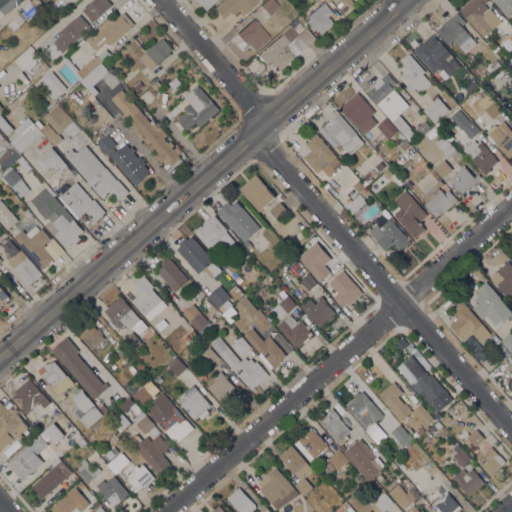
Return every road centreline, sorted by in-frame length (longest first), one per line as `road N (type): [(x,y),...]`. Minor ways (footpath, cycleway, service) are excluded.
road 1 (secondary): [(378,28),(0,360)]
road 2 (residential): [(511,207),(168,511)]
road 3 (residential): [(511,428),(255,135)]
road 4 (residential): [(270,123),(162,0)]
